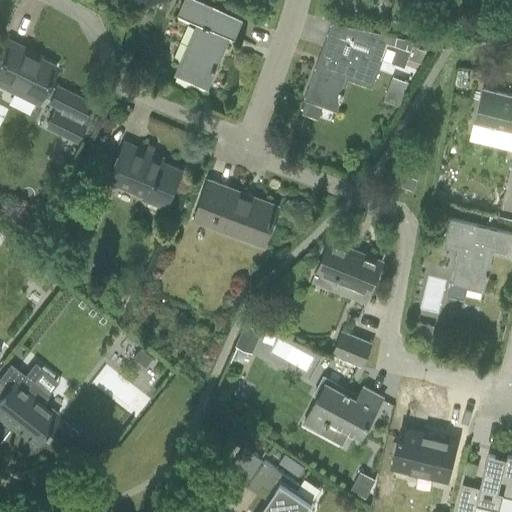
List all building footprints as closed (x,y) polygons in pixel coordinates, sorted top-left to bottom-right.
[(197,0),(183,0),(178,13),(197,21),(174,75),(208,89),(230,37),(234,39),(243,19),(197,0)] [(405,15),(401,31),(415,35),(419,19),(405,15)] [(332,22),(304,101),(306,101),(322,107),(336,112),(348,80),(372,89),(382,59),(404,67),(407,58),(421,63),(425,50),(412,45),(414,40),(332,22)] [(8,42),(0,59),(0,85),(2,81),(40,100),(42,97),(50,101),(49,104),(62,110),(60,114),(55,111),(47,128),(77,142),(78,138),(81,139),(85,130),(83,129),(85,125),(81,124),(83,120),(85,121),(92,104),(57,87),(56,89),(47,85),(56,67),(37,58),(37,60),(23,54),(25,50),(8,42)] [(511,97),(483,90),(475,123),(511,132),(511,153),(511,157),(511,156),(511,97)] [(124,142),(108,181),(145,197),(143,201),(166,210),(182,170),(161,161),(160,163),(151,160),(153,154),(124,142)] [(405,176),(402,187),(413,191),(417,180),(405,176)] [(208,181),(193,221),(263,247),(278,207),(208,181)] [(511,234),(449,219),(442,248),(458,252),(450,284),(452,285),(453,281),(482,288),(481,292),(483,293),(494,251),(507,254),(511,234)] [(59,225),(50,247),(69,254),(78,232),(59,225)] [(329,243),(318,272),(334,279),(331,288),(366,302),(381,263),(329,243)] [(418,322),(414,336),(426,339),(430,325),(418,322)] [(247,323),(242,334),(255,340),(260,329),(247,323)] [(342,334),(333,356),(360,367),(372,337),(371,336),(368,344),(342,334)] [(141,347),(133,356),(146,366),(153,356),(141,347)] [(44,401),(49,394),(10,363),(0,375),(0,396),(2,397),(0,399),(0,415),(18,429),(17,430),(22,434),(23,433),(26,436),(26,437),(30,440),(31,439),(35,443),(41,435),(41,434),(43,431),(45,433),(49,428),(47,427),(59,412),(44,401)] [(312,406),(303,422),(322,433),(327,423),(328,424),(329,420),(341,426),(350,431),(361,437),(382,397),(363,386),(356,399),(325,382),(312,406)] [(401,428),(392,467),(446,480),(456,441),(401,428)] [(454,511),(473,511),(476,502),(499,507),(502,496),(511,498),(511,456),(506,455),(495,453),(494,457),(487,455),(485,462),(479,488),(461,483),(454,511)] [(284,454),(279,463),(298,476),(304,467),(284,454)] [(304,511),(312,502),(314,503),(315,502),(296,489),(299,484),(264,460),(247,485),(268,500),(259,511),(304,511)] [(360,474),(352,489),(365,496),(373,480),(360,474)]
